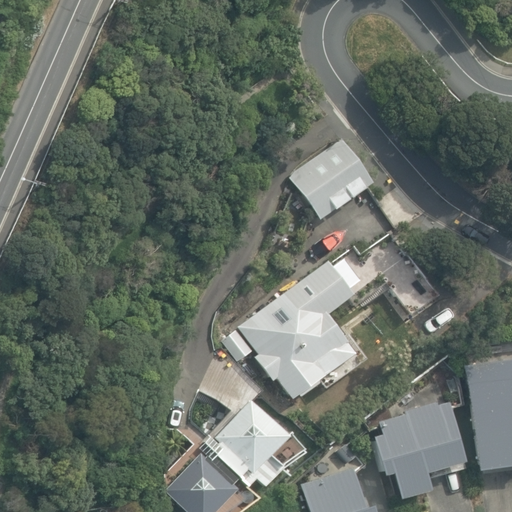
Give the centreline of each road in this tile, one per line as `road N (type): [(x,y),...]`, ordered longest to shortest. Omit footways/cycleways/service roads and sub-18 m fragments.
road 1 (tertiary): [(341,0),(323,29),(330,68),(438,192),(511,239)]
road 2 (tertiary): [(0,176),(83,0)]
road 3 (tertiary): [(511,98),(465,74),(405,0)]
